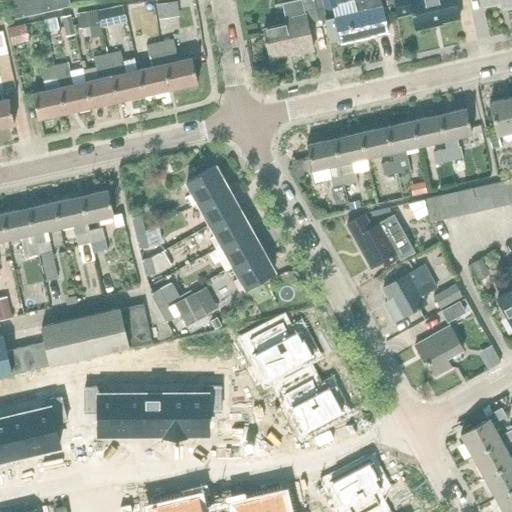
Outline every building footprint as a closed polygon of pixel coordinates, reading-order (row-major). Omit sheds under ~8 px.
[(19,0),(6,0),(11,20),(23,18),(19,0)] [(32,0),(19,0),(23,18),(35,15),(32,0)] [(44,0),(32,0),(35,15),(47,12),(44,0)] [(57,0),(44,0),(47,12),(59,10),(57,0)] [(69,0),(57,0),(59,10),(71,7),(69,0)] [(325,19),(323,9),(322,0),(296,0),(283,3),(287,26),(265,30),(270,56),(282,54),(282,57),(313,51),(308,22),(319,19),(320,21),(325,19)] [(322,0),(323,9),(325,9),(338,5),(336,0),(322,0)] [(336,19),(325,21),(330,42),(341,40),(342,44),(388,34),(383,8),(380,0),(356,0),(355,0),(358,14),(336,19)] [(393,0),(398,19),(413,16),(415,25),(442,19),(443,22),(461,18),(457,0),(393,0)] [(178,2),(157,5),(159,15),(179,12),(178,2)] [(124,6),(99,12),(102,25),(127,19),(124,6)] [(94,10),(77,14),(80,28),(100,24),(98,10),(94,10)] [(72,15),(62,17),(67,36),(76,34),(72,15)] [(27,25),(10,29),(13,44),(30,41),(27,25)] [(173,38),(160,41),(166,65),(171,89),(198,83),(193,58),(179,61),(173,38)] [(153,67),(139,70),(145,95),(171,89),(166,65),(160,41),(147,44),(153,67)] [(121,50),(107,53),(113,77),(118,101),(145,95),(139,70),(126,73),(121,50)] [(99,79),(86,82),(86,83),(91,107),(118,101),(113,77),(107,53),(96,56),(94,56),(97,67),(99,79)] [(0,56),(0,79),(8,79),(5,56),(0,56)] [(68,62),(54,65),(65,113),(91,107),(86,83),(86,82),(73,85),(68,62)] [(47,91),(33,94),(38,119),(65,113),(54,65),(41,68),(47,91)] [(511,97),(490,103),(498,135),(511,131),(511,97)] [(0,126),(15,123),(9,98),(0,100),(0,126)] [(458,138),(473,135),(467,109),(440,115),(446,141),(448,148),(451,160),(464,157),(461,145),(460,145),(458,138)] [(420,147),(446,141),(440,115),(414,121),(420,147)] [(407,150),(420,147),(414,121),(388,127),(393,153),(395,160),(398,173),(401,173),(411,170),(407,150)] [(388,127),(361,133),(367,159),(393,153),(388,127)] [(353,162),(367,159),(361,133),(335,139),(341,165),(345,185),(358,182),(355,169),(354,169),(353,162)] [(493,148),(501,146),(498,135),(490,137),(493,148)] [(345,185),(341,165),(335,139),(308,145),(314,171),(327,168),(329,175),(328,175),(331,188),(334,187),(342,185),(345,185)] [(466,146),(474,175),(492,170),(484,141),(466,146)] [(434,151),(437,164),(451,160),(448,148),(434,151)] [(307,159),(299,161),(301,171),(309,169),(307,159)] [(395,160),(381,164),(384,176),(398,173),(395,160)] [(199,205),(227,189),(215,168),(187,184),(192,193),(188,196),(193,206),(197,203),(199,205)] [(499,208),(511,205),(506,183),(494,185),(499,208)] [(344,195),(342,185),(334,187),(336,197),(344,195)] [(412,187),(414,195),(427,192),(425,185),(412,187)] [(488,211),(499,208),(494,185),(483,188),(488,211)] [(476,213),(488,211),(483,188),(471,190),(476,213)] [(210,226),(239,210),(227,189),(199,205),(210,226)] [(465,216),(476,213),(471,190),(460,193),(465,216)] [(82,197),(88,222),(113,217),(115,216),(109,191),(82,197)] [(453,218),(465,216),(460,193),(448,195),(453,218)] [(442,221),(453,218),(448,195),(436,198),(442,221)] [(90,229),(88,222),(82,197),(55,203),(61,228),(74,225),(83,264),(97,261),(95,252),(90,229)] [(430,223),(442,221),(436,198),(425,201),(430,223)] [(359,200),(349,203),(351,210),(361,207),(359,200)] [(48,231),(61,228),(55,203),(29,208),(35,234),(39,254),(41,254),(47,280),(59,277),(48,231)] [(39,254),(35,234),(29,208),(3,214),(8,240),(21,237),(26,258),(39,254)] [(222,247),(251,231),(239,210),(210,226),(215,235),(211,238),(216,247),(221,245),(222,247)] [(365,213),(347,223),(373,269),(398,255),(402,262),(417,254),(396,217),(374,228),(365,213)] [(0,262),(0,241),(8,240),(3,214),(0,215),(0,262),(0,263),(0,262)] [(115,216),(113,217),(115,227),(126,224),(123,214),(115,216)] [(136,234),(146,232),(142,215),(133,217),(136,234)] [(90,229),(95,252),(108,249),(103,226),(90,229)] [(234,268),(262,252),(251,231),(222,247),(228,257),(223,260),(228,269),(233,266),(234,268)] [(146,232),(136,234),(140,249),(149,247),(149,244),(146,232)] [(156,273),(155,270),(172,260),(165,249),(152,257),(142,259),(146,275),(156,273)] [(239,290),(245,287),(246,289),(274,273),(262,252),(234,268),(239,278),(234,281),(239,290)] [(471,265),(479,281),(491,274),(483,259),(471,265)] [(511,262),(502,269),(511,286),(511,292),(498,300),(511,323),(511,262)] [(423,299),(429,295),(439,289),(427,266),(410,275),(384,290),(393,307),(388,310),(396,324),(428,306),(423,299)] [(168,302),(180,296),(172,282),(151,293),(159,307),(168,302)] [(441,308),(463,295),(456,283),(434,295),(441,308)] [(196,294),(176,305),(187,326),(207,315),(196,294)] [(448,322),(466,312),(460,300),(441,310),(448,322)] [(168,302),(159,307),(167,321),(175,317),(174,315),(168,302)] [(133,348),(153,344),(144,306),(125,310),(133,348)] [(0,378),(130,349),(120,308),(41,327),(45,344),(6,353),(2,336),(0,336),(0,378)] [(275,336),(269,338),(280,362),(318,347),(308,323),(296,328),(292,318),(271,326),(275,336)] [(447,361),(463,352),(450,329),(415,349),(424,364),(428,364),(437,379),(452,370),(447,361)] [(183,338),(170,341),(172,349),(185,346),(183,338)] [(153,352),(140,355),(142,363),(155,361),(153,352)] [(140,355),(127,358),(129,366),(142,363),(140,355)] [(321,372),(296,383),(302,396),(297,398),(309,425),(349,407),(337,380),(327,384),(321,372)] [(14,384),(1,388),(3,396),(16,393),(14,384)] [(207,394),(186,394),(186,434),(187,434),(209,433),(208,411),(221,411),(221,386),(206,386),(207,394)] [(99,387),(85,387),(85,412),(98,412),(98,434),(121,434),(120,394),(99,395),(99,387)] [(142,394),(120,394),(121,434),(140,434),(143,434),(142,394)] [(164,394),(142,394),(143,434),(145,434),(163,434),(164,434),(164,394)] [(164,434),(163,434),(163,435),(187,435),(187,434),(186,434),(186,394),(164,394),(164,434)] [(50,407),(29,412),(38,451),(60,446),(55,424),(67,421),(62,397),(48,400),(50,407)] [(502,442),(500,439),(493,425),(507,418),(502,410),(487,418),(489,421),(461,436),(473,458),(502,442)] [(29,412),(8,417),(17,456),(19,456),(19,455),(38,451),(29,412)] [(8,417),(0,418),(0,459),(15,456),(15,457),(17,456),(8,417)] [(511,432),(500,439),(502,442),(473,458),(485,479),(511,463),(511,461),(511,459),(504,447),(511,442),(511,432)] [(511,461),(511,463),(485,479),(497,500),(511,491),(511,458),(511,459),(511,461)] [(380,465),(336,488),(349,511),(388,511),(391,510),(385,500),(396,494),(380,465)] [(511,511),(511,491),(497,500),(503,511),(511,511)] [(260,511),(256,498),(241,502),(243,511),(260,511)] [(190,511),(187,499),(170,503),(172,511),(190,511)] [(243,511),(241,502),(224,507),(225,511),(243,511)] [(152,511),(172,511),(170,503),(151,507),(152,511)]
